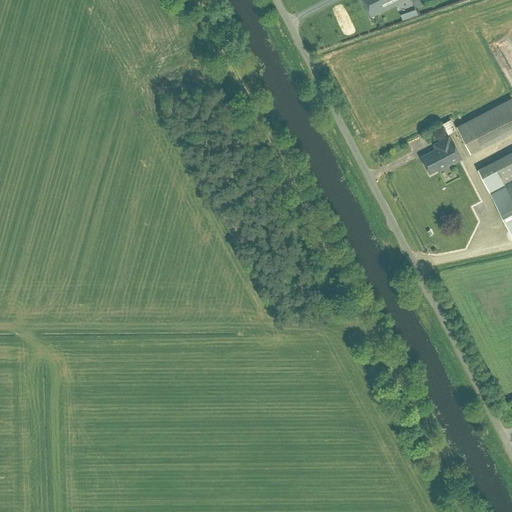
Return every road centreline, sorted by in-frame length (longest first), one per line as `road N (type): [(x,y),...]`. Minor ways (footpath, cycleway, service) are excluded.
road 1 (track): [(199,0),(463,511)]
road 2 (unclassified): [(511,451),(275,0)]
